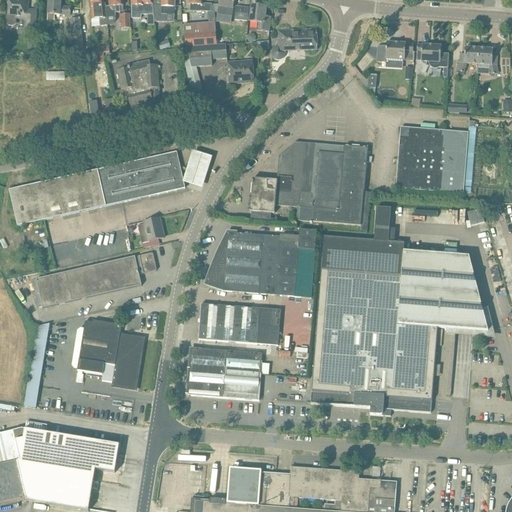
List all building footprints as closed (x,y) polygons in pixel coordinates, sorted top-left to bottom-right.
[(28,10),(28,8),(28,0),(14,0),(15,0),(9,0),(9,15),(7,16),(7,24),(9,27),(14,26),(17,24),(17,19),(27,20),(26,30),(35,30),(37,11),(28,10)] [(48,0),(48,16),(55,16),(60,16),(61,16),(70,16),(71,8),(61,7),(61,0),(48,0)] [(107,27),(107,17),(106,7),(106,4),(104,4),(103,0),(90,0),(93,20),(99,19),(100,27),(107,27)] [(123,6),(122,0),(109,0),(110,7),(106,7),(107,17),(116,17),(116,13),(121,13),(121,7),(123,6)] [(131,0),(132,19),(141,19),(141,16),(154,15),(152,0),(131,0)] [(175,8),(175,2),(175,0),(162,0),(162,5),(155,5),(157,26),(168,25),(167,15),(174,15),(175,8)] [(190,11),(212,12),(212,5),(203,4),(203,0),(188,0),(189,4),(190,5),(190,11)] [(234,9),(234,7),(235,0),(219,0),(219,6),(219,7),(218,14),(232,17),(233,9),(234,9)] [(232,28),(244,29),(244,21),(250,22),(252,8),(236,7),(235,20),(232,20),(232,28)] [(270,32),(270,29),(271,19),(265,18),(266,8),(252,7),(250,23),(258,23),(257,31),(270,32)] [(122,29),(131,28),(130,15),(121,15),(122,29)] [(68,50),(73,49),(73,50),(84,49),(80,19),(70,20),(73,45),(67,45),(68,50)] [(185,25),(186,48),(217,46),(215,23),(185,25)] [(286,54),(286,52),(318,51),(317,30),(278,31),(278,46),(275,48),(273,50),(272,51),(271,53),(272,56),(272,58),(274,60),(276,60),(278,61),(280,61),(282,61),(283,59),(285,56),(286,54)] [(258,50),(270,49),(269,41),(252,43),(252,48),(254,49),(258,49),(258,50)] [(378,46),(377,63),(386,63),(386,61),(403,61),(415,62),(415,53),(413,53),(414,45),(387,43),(387,47),(378,46)] [(226,45),(187,49),(191,68),(197,68),(212,66),(212,61),(227,59),(226,49),(226,45)] [(442,47),(418,45),(417,62),(429,63),(430,65),(431,67),(432,69),(434,69),(436,70),(440,69),(444,69),(444,79),(448,79),(449,55),(441,54),(442,47)] [(97,61),(102,60),(101,54),(105,53),(104,47),(95,48),(97,61)] [(478,65),(479,49),(465,48),(465,55),(460,55),(460,64),(457,72),(464,74),(467,64),(478,65)] [(498,75),(497,66),(498,57),(493,57),(493,50),(479,49),(478,65),(490,66),(492,76),(498,75)] [(254,83),(253,71),(252,61),(227,63),(229,85),(254,83)] [(91,64),(93,80),(106,79),(104,62),(91,64)] [(130,68),(117,71),(121,91),(122,91),(124,99),(128,98),(130,108),(153,103),(152,99),(156,99),(160,99),(159,89),(158,66),(147,67),(146,62),(129,66),(130,68)] [(368,89),(376,90),(377,76),(369,76),(368,89)] [(469,134),(411,129),(401,128),(396,190),(464,195),(469,134)] [(365,193),(368,149),(304,144),(303,149),(294,148),(281,158),(279,182),(277,207),(296,208),(295,222),(361,227),(361,232),(368,233),(371,194),(365,193)] [(194,148),(185,179),(204,185),(213,154),(194,148)] [(185,189),(177,153),(10,191),(18,227),(185,189)] [(277,207),(279,182),(253,180),(250,212),(252,213),(251,222),(270,223),(271,214),(276,215),(277,207)] [(325,237),(311,404),(371,409),(370,416),(383,417),(384,410),(431,413),(433,393),(427,393),(428,382),(434,383),(438,329),(488,333),(469,258),(405,253),(405,244),(389,242),(392,209),(377,208),(374,241),(325,237)] [(481,223),(478,211),(468,213),(470,226),(481,223)] [(148,243),(155,241),(165,239),(160,219),(144,223),(148,243)] [(280,238),(229,233),(228,246),(223,245),(215,262),(210,275),(207,285),(211,286),(211,288),(224,292),(312,299),(317,232),(300,231),(299,237),(281,235),(280,238)] [(43,308),(132,288),(142,286),(139,276),(156,272),(152,254),(37,280),(38,287),(43,306),(43,308)] [(38,307),(43,306),(38,287),(34,288),(38,307)] [(282,311),(202,305),(199,341),(279,347),(282,311)] [(93,324),(86,323),(78,371),(103,376),(104,365),(115,367),(112,386),(136,390),(144,340),(120,336),(121,327),(93,322),(93,324)] [(34,409),(46,327),(35,325),(23,407),(34,409)] [(192,349),(188,395),(259,401),(262,355),(192,349)] [(120,446),(110,445),(46,434),(47,426),(26,422),(25,430),(22,430),(0,434),(0,503),(26,497),(27,502),(88,511),(96,471),(115,474),(120,446)] [(373,467),(372,477),(380,478),(381,468),(373,467)] [(262,472),(230,469),(228,505),(204,503),(202,511),(395,511),(397,483),(359,480),(359,473),(291,468),(291,476),(261,474),(262,472)]
